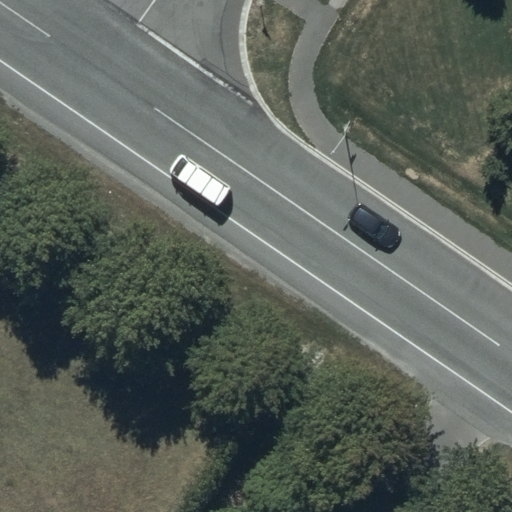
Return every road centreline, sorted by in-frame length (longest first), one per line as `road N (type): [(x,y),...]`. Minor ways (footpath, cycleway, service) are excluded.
road 1 (tertiary): [(101,73),(511,357)]
road 2 (tertiary): [(0,4),(101,73)]
